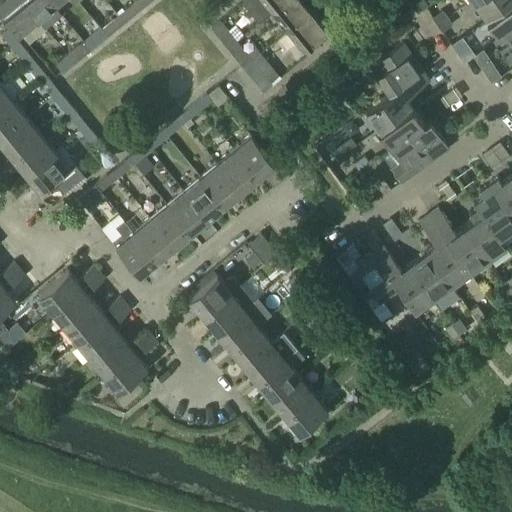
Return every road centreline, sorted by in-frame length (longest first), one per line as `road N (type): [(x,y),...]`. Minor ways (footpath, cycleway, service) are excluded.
road 1 (residential): [(145,303),(306,175)]
road 2 (residential): [(335,246),(497,127)]
road 3 (residential): [(145,303),(94,237),(31,248),(0,211)]
road 4 (residential): [(260,430),(145,303)]
road 5 (residential): [(497,127),(426,24)]
